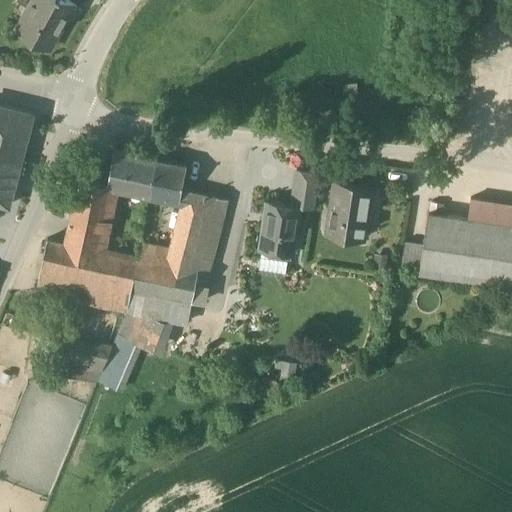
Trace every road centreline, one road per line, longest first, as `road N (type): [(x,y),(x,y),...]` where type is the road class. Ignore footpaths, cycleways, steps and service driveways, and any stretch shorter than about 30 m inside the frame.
road 1 (residential): [(76,107),(164,130),(511,168)]
road 2 (residential): [(76,107),(0,295)]
road 3 (residential): [(130,0),(93,59),(76,107)]
